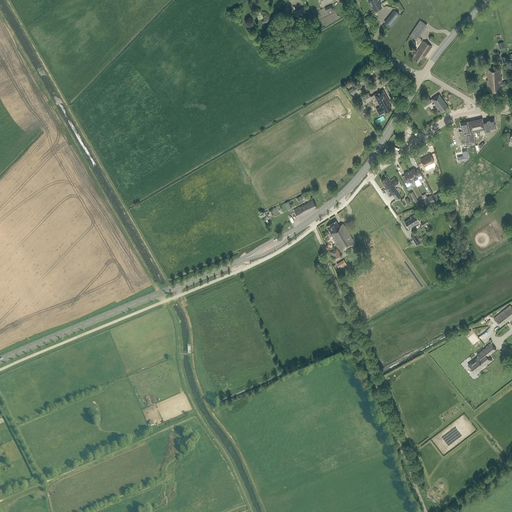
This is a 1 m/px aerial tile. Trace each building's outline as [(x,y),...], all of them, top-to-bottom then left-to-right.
[(372,7),(374,11),(382,7),(380,3),(381,2),(379,0),(369,0),(368,1),(372,7)] [(325,8),(328,14),(334,11),(331,5),(325,8)] [(304,7),(294,12),(296,17),(307,13),(304,7)] [(400,14),(395,10),(391,16),(395,19),(400,14)] [(420,20),(410,35),(417,40),(427,25),(420,20)] [(425,57),(432,46),(424,41),(412,58),(419,63),(424,56),(425,57)] [(501,92),(501,86),(500,67),(486,68),(487,90),(492,89),(492,92),(501,92)] [(392,108),(388,101),(389,100),(383,90),(374,95),(381,107),(376,109),(379,115),(386,112),(392,108)] [(369,93),(361,97),(363,101),(371,96),(369,93)] [(439,94),(431,100),(438,108),(439,108),(441,111),(447,107),(447,105),(439,94)] [(429,97),(428,98),(422,102),(424,105),(425,107),(432,102),(429,97)] [(462,143),(466,143),(466,145),(468,144),(468,146),(473,144),(473,143),(475,143),(473,133),(472,134),(471,133),(485,130),(485,133),(491,132),(490,130),(496,129),(494,119),(483,121),(482,118),(461,123),(462,131),(460,131),(461,140),(462,143)] [(464,157),(457,158),(458,162),(469,160),(467,152),(463,153),(464,157)] [(425,167),(435,162),(431,155),(421,160),(425,167)] [(414,169),(409,171),(414,180),(416,183),(420,180),(420,181),(424,179),(421,174),(419,170),(416,171),(414,169)] [(405,174),(405,175),(402,177),(407,187),(411,185),(413,184),(411,182),(414,180),(409,171),(405,174)] [(391,196),(393,195),(396,199),(401,196),(394,186),(398,183),(395,178),(390,181),(388,177),(381,181),(387,189),(385,190),(390,196),(391,196)] [(418,202),(415,196),(413,191),(410,193),(415,203),(418,202)] [(441,192),(434,195),(438,202),(444,198),(441,192)] [(309,211),(316,207),(312,200),(294,210),(298,219),(310,212),(309,211)] [(279,208),(271,210),(274,217),(281,214),(279,208)] [(409,229),(420,222),(415,214),(410,217),(411,218),(405,222),(409,229)] [(341,251),(355,243),(343,224),(339,226),(336,221),(327,226),(330,231),(329,232),(341,251)] [(420,242),(415,234),(411,236),(415,242),(413,243),(415,246),(418,244),(420,243),(420,242)] [(341,256),(337,249),(331,252),(335,259),(341,256)] [(344,260),(337,264),(340,269),(347,265),(344,260)] [(511,307),(494,319),(500,327),(511,317),(511,307)] [(472,370),(475,373),(492,360),(489,357),(488,358),(487,356),(496,349),(491,343),(486,347),(486,348),(478,355),(479,356),(468,365),(471,369),(472,368),(473,369),(472,370)]
